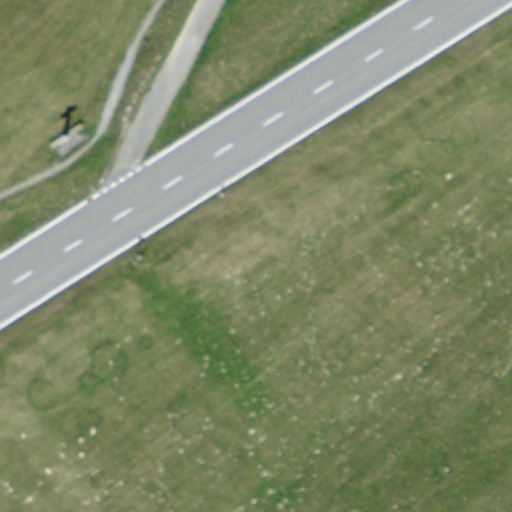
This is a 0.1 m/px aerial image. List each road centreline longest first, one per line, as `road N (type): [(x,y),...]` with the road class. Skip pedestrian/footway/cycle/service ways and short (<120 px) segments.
road 1 (primary): [(464,0),(0,293)]
road 2 (track): [(131,211),(124,165),(211,0)]
